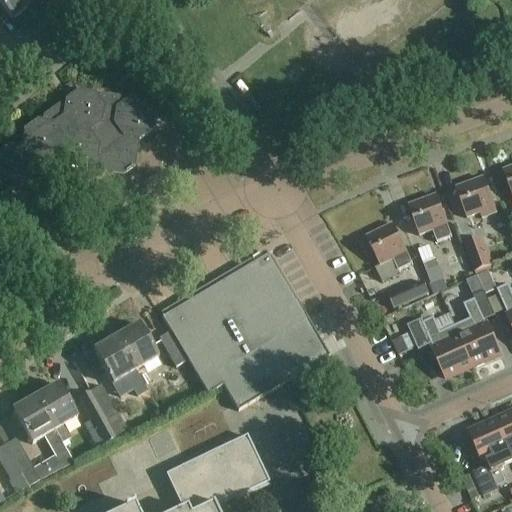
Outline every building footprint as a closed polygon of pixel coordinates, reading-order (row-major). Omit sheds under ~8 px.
[(0,0),(0,7),(12,21),(33,3),(30,0),(0,0)] [(96,99),(94,95),(78,91),(65,101),(64,106),(59,106),(43,117),(42,122),(37,121),(24,131),(21,148),(9,147),(0,153),(0,172),(4,178),(17,180),(27,172),(29,161),(86,171),(91,167),(94,172),(96,172),(97,176),(105,177),(106,174),(124,178),(136,169),(139,142),(152,132),(155,116),(146,102),(129,99),(124,103),(122,98),(102,95),(96,99)] [(511,169),(503,173),(511,198),(511,169)] [(480,219),(496,213),(483,180),(455,191),(466,219),(479,214),(480,219)] [(450,239),(436,198),(408,208),(418,237),(432,232),(436,244),(450,239)] [(334,230),(341,250),(362,243),(355,223),(334,230)] [(412,267),(393,227),(366,240),(380,268),(392,261),(399,274),(412,267)] [(474,275),(493,268),(483,240),(464,247),(474,275)] [(340,264),(347,282),(378,271),(371,252),(340,264)] [(307,323),(266,256),(161,319),(170,333),(187,362),(207,397),(223,388),(238,412),(328,358),(307,323)] [(424,266),(432,286),(435,296),(448,291),(437,261),(424,266)] [(420,269),(412,272),(416,281),(424,278),(420,269)] [(423,285),(389,300),(394,313),(429,297),(423,285)] [(511,296),(508,287),(497,292),(498,296),(505,311),(511,326),(511,296)] [(470,322),(455,328),(473,370),(500,358),(484,323),(495,318),(494,316),(488,301),(484,293),(473,298),(475,302),(463,307),(470,322)] [(498,296),(488,301),(494,316),(505,311),(498,296)] [(433,320),(422,325),(421,323),(408,329),(410,333),(416,348),(418,353),(432,347),(447,382),(473,370),(455,328),(440,335),(433,320)] [(116,339),(135,373),(157,360),(137,326),(116,339)] [(170,333),(158,341),(175,369),(187,362),(170,333)] [(401,355),(416,348),(410,333),(393,341),(401,355)] [(143,386),(142,384),(135,373),(116,339),(93,352),(113,386),(114,385),(122,398),(143,386)] [(56,387),(34,400),(61,446),(72,441),(64,428),(76,421),(56,387)] [(102,388),(91,394),(106,424),(118,418),(102,388)] [(106,424),(91,394),(80,400),(93,424),(107,449),(116,443),(106,424)] [(73,467),(70,462),(61,446),(34,400),(12,413),(31,447),(47,438),(54,452),(50,454),(61,474),(73,467)] [(511,415),(497,422),(511,456),(511,415)] [(500,471),(511,465),(511,456),(497,422),(470,434),(486,469),(473,475),(483,500),(498,493),(497,490),(507,486),(500,471)] [(235,501),(269,485),(246,438),(165,477),(181,510),(177,511),(135,511),(132,505),(122,509),(123,511),(122,511),(214,511),(213,508),(234,498),(235,501)] [(6,448),(22,476),(33,470),(17,442),(6,448)] [(0,462),(12,483),(22,476),(6,448),(0,451),(0,462)] [(485,511),(482,503),(468,509),(469,511),(485,511)]
